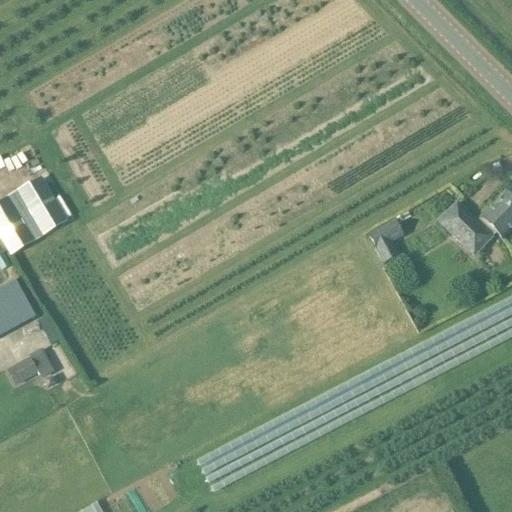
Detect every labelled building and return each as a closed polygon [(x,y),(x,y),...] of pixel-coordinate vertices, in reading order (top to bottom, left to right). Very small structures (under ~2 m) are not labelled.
[(39,181),(17,194),(42,237),(65,224),(39,181)] [(7,201),(32,243),(42,237),(17,195),(7,201)] [(511,203),(504,196),(477,224),(477,225),(473,229),(453,210),(435,228),(456,249),(459,247),(472,260),(495,236),(500,242),(511,229),(511,203)] [(0,238),(11,257),(32,243),(6,201),(0,204),(0,238)] [(394,225),(369,238),(376,250),(401,237),(394,225)] [(0,340),(35,321),(14,282),(0,289),(0,340)] [(28,360),(5,373),(13,389),(36,377),(28,360)] [(110,511),(104,498),(74,511),(110,511)]
